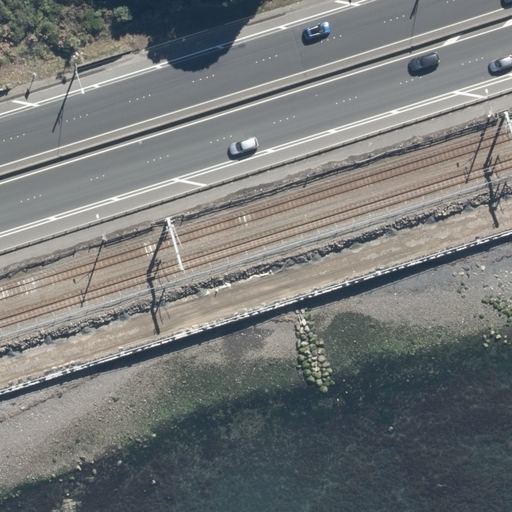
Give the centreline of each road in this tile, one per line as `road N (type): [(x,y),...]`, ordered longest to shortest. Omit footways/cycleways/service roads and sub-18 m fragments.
road 1 (trunk): [(511,49),(0,214)]
road 2 (trunk): [(0,145),(450,0)]
